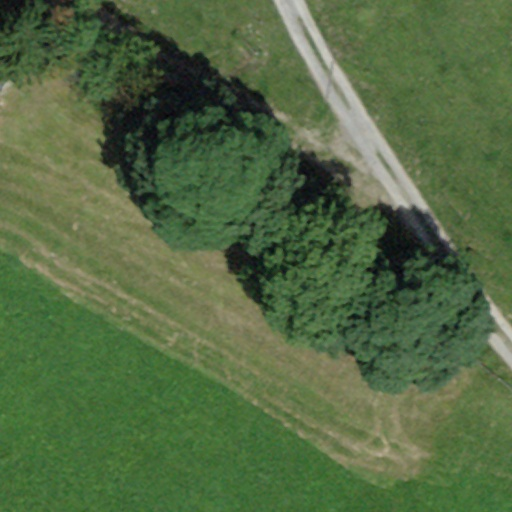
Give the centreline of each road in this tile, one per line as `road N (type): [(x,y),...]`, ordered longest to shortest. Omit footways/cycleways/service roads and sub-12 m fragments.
road 1 (track): [(300,0),(348,111),(476,311),(511,352)]
road 2 (track): [(75,0),(207,94),(356,180),(383,190),(393,181)]
